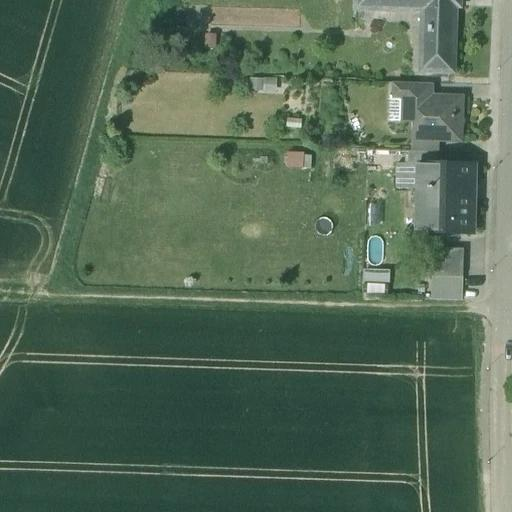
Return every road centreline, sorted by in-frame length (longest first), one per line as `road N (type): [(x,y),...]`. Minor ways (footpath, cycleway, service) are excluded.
road 1 (track): [(140,0),(56,293),(504,308)]
road 2 (residential): [(511,117),(501,511)]
